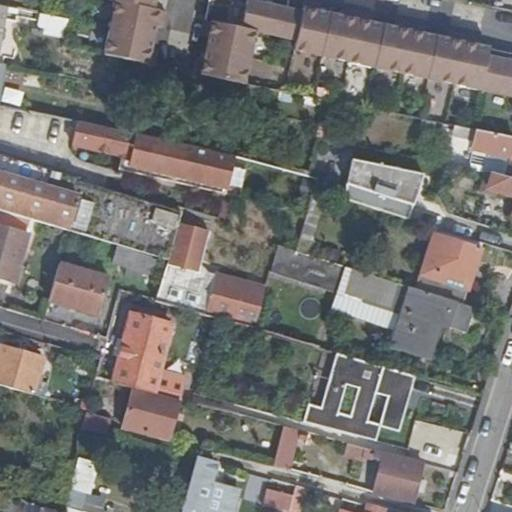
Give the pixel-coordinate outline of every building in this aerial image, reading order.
[(117,0),(106,57),(156,68),(159,52),(152,51),(156,29),(164,30),(167,14),(154,12),(156,0),(117,0)] [(511,65),(489,60),(491,52),(480,49),(481,42),(451,35),(449,43),(426,38),(428,30),(398,23),(396,31),(373,26),(375,19),(344,12),(343,19),(320,14),(322,7),(306,3),(304,15),(249,2),(243,29),(206,22),(203,38),(211,39),(206,61),(199,60),(196,75),(246,86),(258,33),(299,41),(297,52),(511,99),(511,65)] [(55,27),(55,20),(43,18),(42,24),(55,27)] [(228,197),(237,159),(80,123),(74,146),(126,158),(123,170),(130,172),(129,174),(228,197)] [(511,181),(511,141),(479,134),(475,153),(490,156),(489,163),(511,168),(511,178),(511,180),(511,181)] [(0,176),(63,195),(68,181),(0,161),(0,176)] [(494,177),(511,180),(511,178),(511,168),(489,163),(486,173),(494,175),(494,177)] [(403,169),(402,203),(417,203),(418,170),(403,169)] [(478,187),(489,191),(494,177),(482,174),(478,187)] [(169,263),(183,217),(183,215),(68,181),(63,195),(0,176),(0,213),(69,233),(169,263)] [(504,197),(511,181),(511,180),(494,177),(489,191),(504,197)] [(308,258),(327,196),(316,192),(297,254),(308,258)] [(157,304),(204,318),(231,233),(183,217),(169,263),(157,304)] [(0,280),(14,285),(28,238),(0,229),(0,280)] [(421,279),(469,295),(483,251),(435,236),(421,279)] [(467,337),(475,311),(465,308),(416,292),(308,258),(297,254),(281,249),(273,277),(338,297),(334,313),(395,333),(390,348),(431,362),(442,329),(467,337)] [(110,280),(60,266),(49,302),(99,316),(110,280)] [(416,292),(465,308),(469,295),(421,279),(416,292)] [(113,385),(134,391),(153,395),(155,390),(182,397),(186,380),(160,372),(171,329),(154,325),(154,323),(131,317),(113,385)] [(0,354),(0,387),(40,399),(42,392),(35,390),(44,361),(2,349),(0,354)] [(417,379),(335,355),(320,410),(307,407),(303,425),(377,444),(382,429),(401,435),(417,379)] [(155,390),(153,395),(178,402),(180,403),(182,397),(155,390)] [(168,441),(178,402),(153,395),(134,391),(124,429),(168,441)] [(82,410),(89,412),(90,404),(84,403),(82,410)] [(306,442),(308,436),(286,431),(275,468),(289,472),(298,440),(306,442)] [(414,506),(425,467),(380,456),(379,462),(385,464),(381,478),(386,479),(381,497),(397,502),(414,506)] [(205,511),(218,467),(200,462),(185,511),(205,511)] [(291,511),(298,489),(289,487),(281,511),(291,511)] [(294,511),(303,511),(309,492),(298,489),(291,511),(294,511)] [(91,511),(95,499),(71,493),(66,511),(91,511)]
